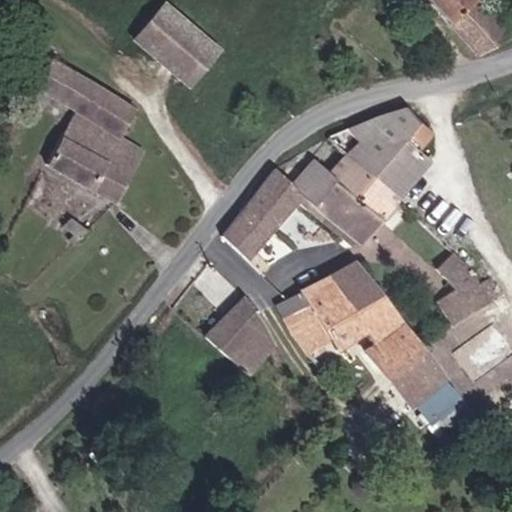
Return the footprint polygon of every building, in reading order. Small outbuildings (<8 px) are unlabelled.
[(408,0),(466,54),(511,29),(511,16),(494,0),(408,0)] [(171,93),(201,60),(147,14),(118,48),(171,93)] [(25,92),(57,113),(78,80),(47,59),(25,92)] [(110,211),(136,161),(108,142),(128,113),(78,80),(57,113),(71,121),(39,173),(110,211)] [(407,131),(406,129),(389,112),(355,115),(390,145),(407,131)] [(414,138),(407,131),(390,145),(355,115),(327,124),(307,133),(318,143),(342,165),(374,196),(408,164),(398,153),(414,138)] [(277,188),(290,200),(311,170),(327,183),(342,165),(318,143),(307,133),(277,188)] [(374,196),(342,165),(327,183),(311,170),(290,200),(336,239),(355,220),(353,218),(374,196)] [(235,263),(290,200),(277,188),(259,172),(206,241),(235,263)] [(479,302),(457,272),(443,253),(423,269),(440,293),(422,307),(439,332),(479,302)] [(246,273),(253,265),(242,255),(235,263),(246,273)] [(369,304),(345,273),(317,286),(345,323),(369,304)] [(434,380),(405,347),(369,304),(345,323),(317,286),(291,296),(298,308),(327,351),(350,331),(360,345),(350,357),(398,412),(434,380)] [(260,339),(230,304),(191,345),(231,385),(260,339)] [(298,308),(272,324),(284,345),(306,369),(327,351),(298,308)] [(474,382),(511,354),(511,352),(493,323),(454,353),(474,382)] [(428,437),(460,407),(435,380),(402,409),(428,437)]
